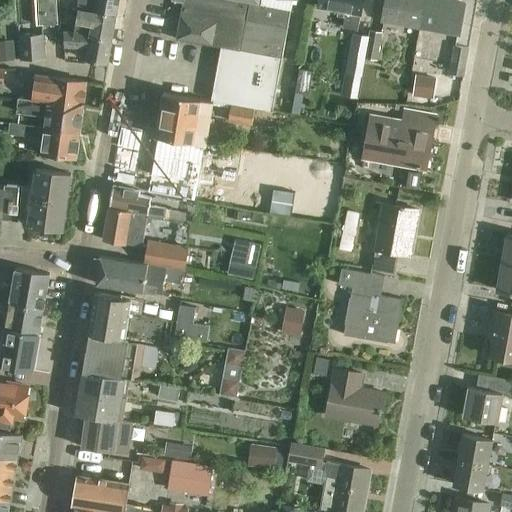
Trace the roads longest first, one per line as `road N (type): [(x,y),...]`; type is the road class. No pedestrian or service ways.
road 1 (residential): [(402,511),(473,115)]
road 2 (tertiary): [(82,262),(136,0)]
road 3 (tertiary): [(38,511),(82,262)]
